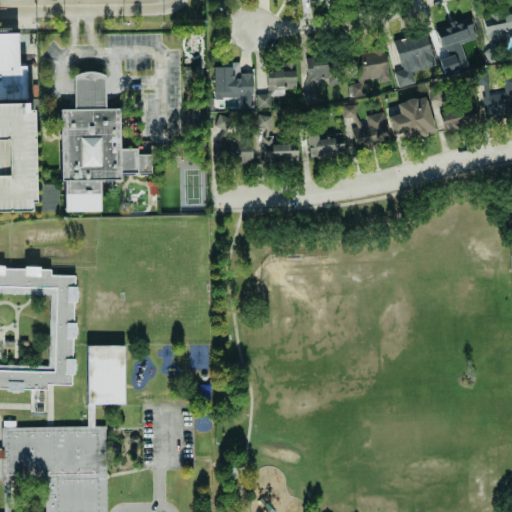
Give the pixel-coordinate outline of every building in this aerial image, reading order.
[(511,8),(481,17),(490,49),(510,43),(509,39),(511,38),(511,8)] [(442,72),(466,67),(461,42),(474,39),(469,17),(435,24),(440,46),(446,44),(449,56),(439,58),(442,72)] [(412,71),(434,65),(427,32),(393,40),(400,70),(394,71),(397,87),(415,83),(412,71)] [(0,33),(17,33),(18,66),(24,66),(25,99),(0,99),(0,33)] [(202,62),(203,36),(184,35),(183,62),(202,62)] [(390,80),(385,48),(352,54),(357,83),(350,84),(352,97),(366,94),(364,80),(377,77),(378,82),(390,80)] [(270,106),(270,96),(284,96),(284,89),(295,89),(295,62),(266,62),(267,93),(255,93),(256,106),(270,106)] [(242,97),(242,108),(253,108),(253,73),(239,73),(239,64),(214,64),(214,97),(242,97)] [(74,76),(80,72),(88,71),(95,72),(101,73),(105,76),(105,109),(118,109),(119,149),(136,149),(137,155),(149,155),(151,173),(120,173),(120,179),(100,180),(100,210),(66,211),(65,180),(61,180),(61,110),(74,109),(74,76)] [(511,110),(511,76),(502,77),(503,91),(488,91),(488,83),(483,84),(484,120),(509,119),(509,110),(511,110)] [(306,104),(319,101),(314,82),(310,83),(312,89),(303,92),(306,104)] [(435,132),(425,96),(396,103),(399,113),(387,116),(391,134),(404,131),(407,139),(435,132)] [(0,103),(24,103),(25,111),(31,110),(33,201),(29,201),(29,211),(0,211),(0,103)] [(355,117),(355,104),(342,105),(342,117),(355,117)] [(442,130),(477,123),(473,104),(438,111),(442,130)] [(366,115),(367,125),(351,128),(355,150),(388,144),(383,112),(366,115)] [(297,142),(272,143),(271,114),(259,115),(261,164),(297,163),(297,142)] [(307,132),(308,157),(343,155),(341,131),(307,132)] [(129,204),(143,204),(143,189),(128,189),(129,204)] [(96,216),(59,216),(19,220),(0,224),(0,399),(85,402),(85,267),(96,267),(96,216)] [(124,404),(123,345),(86,346),(87,404),(124,404)] [(0,511),(0,505),(46,505),(46,462),(4,462),(5,421),(104,420),(104,511),(0,511)]
